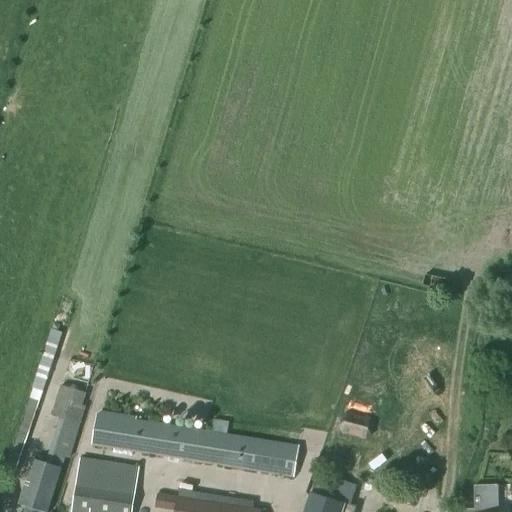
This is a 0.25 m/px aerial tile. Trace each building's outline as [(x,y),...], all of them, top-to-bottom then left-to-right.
[(9,465),(2,484),(10,487),(17,468),(38,409),(53,363),(41,359),(31,389),(34,390),(29,406),(9,465)] [(73,383),(78,364),(65,360),(60,380),(73,383)] [(59,421),(47,462),(64,467),(67,458),(69,459),(85,409),(82,408),(86,395),(60,388),(50,419),(59,421)] [(95,416),(90,447),(294,480),(299,449),(227,437),(229,424),(212,422),(210,434),(95,416)] [(342,416),(337,436),(369,445),(375,424),(342,416)] [(47,511),(61,469),(33,460),(18,507),(25,509),(24,511),(47,511)] [(78,460),(70,511),(131,511),(138,469),(78,460)] [(477,511),(469,511),(468,511),(501,511),(501,486),(477,486),(477,511)] [(339,511),(341,507),(308,495),(302,511),(339,511)] [(244,511),(158,498),(156,509),(171,511),(244,511)]
